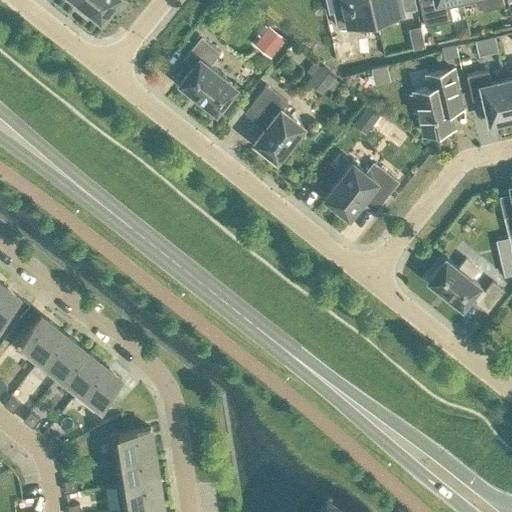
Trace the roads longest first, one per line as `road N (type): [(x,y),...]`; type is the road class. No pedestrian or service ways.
road 1 (residential): [(0,246),(164,380),(190,511)]
road 2 (residential): [(105,70),(370,276)]
road 3 (tertiary): [(62,173),(306,366)]
road 4 (tertiary): [(511,504),(306,366)]
road 5 (tertiary): [(306,366),(467,511)]
road 6 (residential): [(511,147),(451,171),(370,276)]
road 7 (residential): [(370,276),(511,393)]
